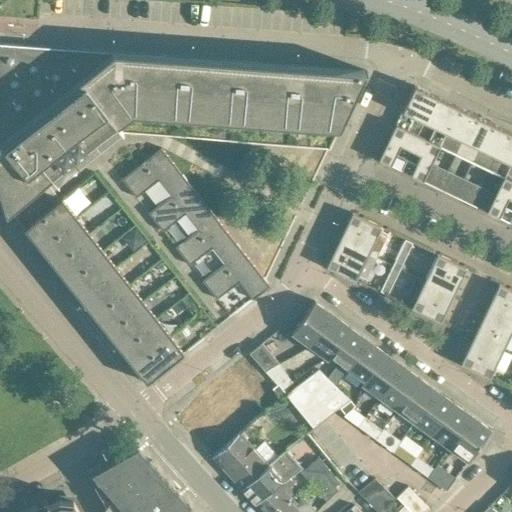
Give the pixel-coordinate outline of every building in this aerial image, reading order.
[(328,148),(329,148),(366,70),(0,43),(0,195),(6,213),(10,210),(76,294),(121,350),(146,382),(269,284),(265,279),(208,206),(161,147),(151,134),(166,136),(250,142),(298,145),(303,146),(328,148)] [(414,85),(395,124),(407,130),(414,115),(424,120),(436,96),(414,85)] [(436,96),(424,120),(435,126),(428,140),(439,145),(458,106),(436,96)] [(439,147),(455,154),(474,114),(458,106),(439,145),(439,146),(439,147)] [(490,122),(474,114),(455,154),(471,162),(490,122)] [(506,130),(490,122),(471,162),(487,169),(506,130)] [(401,145),(410,150),(417,135),(395,124),(378,159),(391,165),(401,145)] [(511,159),(511,132),(506,130),(487,169),(503,177),(504,177),(511,159)] [(416,163),(411,174),(423,180),(439,147),(439,146),(439,145),(417,135),(410,150),(421,155),(416,163)] [(396,154),(391,165),(401,170),(406,159),(396,154)] [(406,159),(401,170),(411,174),(416,163),(406,159)] [(448,181),(452,172),(442,167),(438,176),(448,181)] [(448,181),(438,176),(433,185),(444,190),(448,181)] [(511,198),(511,180),(504,177),(503,177),(486,211),(499,217),(509,197),(511,198)] [(470,192),(481,197),(485,188),(474,183),(470,192)] [(476,206),(481,197),(470,192),(466,201),(476,206)] [(511,209),(504,206),(499,217),(509,222),(511,215),(511,209)] [(378,232),(381,227),(380,226),(362,217),(356,214),(352,212),(339,239),(376,257),(386,236),(378,232)] [(339,239),(326,266),(327,266),(330,268),(336,271),(354,279),(355,280),(358,275),(366,279),(377,257),(376,257),(339,239)] [(405,239),(399,252),(406,256),(413,242),(405,239)] [(400,269),(406,256),(399,252),(393,265),(400,269)] [(438,254),(437,254),(424,280),(453,294),(454,294),(466,269),(466,268),(463,266),(456,263),(438,254)] [(393,265),(386,278),(394,281),(400,269),(393,265)] [(415,276),(405,298),(414,302),(411,307),(413,308),(431,316),(437,319),(441,321),(441,320),(452,297),(453,294),(424,280),(415,276)] [(387,295),(394,281),(386,278),(380,291),(387,295)] [(486,310),(511,322),(511,289),(509,288),(503,285),(499,283),(498,284),(486,310)] [(293,333),(309,345),(332,314),(315,302),(316,301),(315,300),(304,315),(291,333),(292,333),(293,333)] [(503,350),(511,330),(511,322),(486,310),(485,312),(474,335),(473,336),(503,350)] [(349,327),(332,314),(309,345),(327,358),(349,327)] [(331,354),(347,366),(367,340),(349,327),(327,358),(328,358),(331,354)] [(460,363),(464,365),(488,376),(490,377),(503,350),(473,336),(472,338),(461,361),(460,363)] [(384,352),(367,340),(347,366),(364,379),(361,383),(362,383),(384,352)] [(262,342),(249,353),(265,371),(279,363),(262,342)] [(362,383),(380,396),(402,365),(384,352),(362,383)] [(265,371),(276,383),(277,384),(281,390),(291,381),(279,363),(265,371)] [(420,378),(402,365),(380,396),(397,409),(420,378)] [(286,393),(287,394),(313,427),(338,407),(349,398),(318,369),(286,393)] [(397,409),(415,422),(437,391),(420,378),(397,409)] [(284,393),(281,390),(277,384),(272,388),(278,396),(284,393)] [(455,404),(437,391),(415,422),(432,434),(455,404)] [(350,399),(340,408),(344,414),(352,408),(355,406),(350,399)] [(432,434),(450,447),(472,416),(455,404),(432,434)] [(344,414),(343,415),(358,426),(365,417),(352,408),(344,414)] [(489,429),(472,416),(450,447),(466,459),(466,460),(467,461),(490,429),(489,428),(489,429)] [(365,417),(358,426),(375,439),(382,429),(365,417)] [(382,429),(375,439),(393,451),(398,444),(401,441),(383,428),(382,429)] [(267,463),(277,455),(264,441),(254,449),(238,432),(211,456),(212,457),(213,456),(241,487),(267,464),(267,463)] [(416,457),(398,444),(393,451),(410,464),(416,457)] [(90,477),(106,506),(117,487),(150,461),(142,452),(137,447),(88,475),(90,477)] [(267,464),(241,487),(255,503),(282,479),(283,481),(288,477),(298,469),(301,466),(285,449),(277,455),(267,463),(267,464)] [(416,457),(410,464),(428,477),(435,468),(417,455),(416,457)] [(319,458),(304,470),(321,472),(325,473),(335,486),(339,483),(319,458)] [(194,511),(188,504),(150,461),(117,487),(106,506),(102,511),(194,511)] [(446,490),(455,478),(437,465),(435,468),(428,477),(446,490)] [(298,469),(309,482),(321,472),(304,470),(298,469)] [(321,472),(309,482),(326,501),(337,490),(335,486),(325,473),(321,472)] [(282,479),(255,503),(263,511),(275,511),(298,492),(296,494),(290,487),(294,484),(288,477),(283,481),(282,479)] [(378,511),(395,498),(375,478),(357,491),(378,511)] [(396,497),(405,505),(411,511),(424,511),(429,507),(408,486),(396,497)] [(316,511),(298,492),(275,511),(316,511)] [(20,511),(79,511),(73,499),(58,498),(48,504),(45,499),(20,511)]
